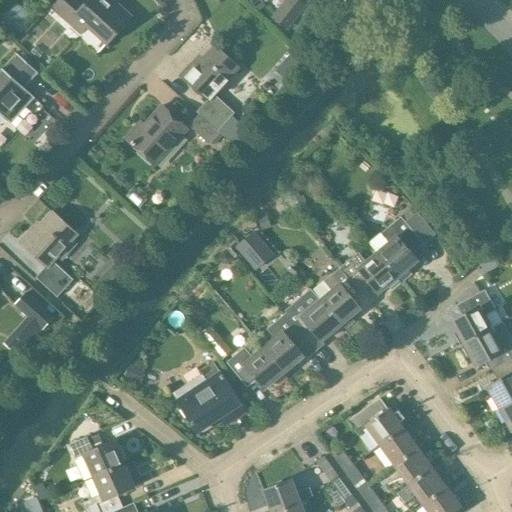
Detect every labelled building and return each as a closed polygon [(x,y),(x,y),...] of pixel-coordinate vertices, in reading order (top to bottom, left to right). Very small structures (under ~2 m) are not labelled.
[(109,43),(133,16),(118,3),(114,8),(105,0),(90,0),(88,3),(85,0),(61,0),(55,7),(83,32),(89,25),(109,43)] [(290,26),(307,5),(300,0),(289,0),(277,16),(290,26)] [(0,20),(0,25),(15,38),(29,23),(12,8),(0,20)] [(184,76),(209,98),(196,112),(199,115),(218,132),(235,113),(216,95),(241,67),(218,46),(197,69),(194,65),(184,76)] [(13,123),(35,99),(24,88),(38,73),(17,53),(4,68),(0,72),(0,115),(2,113),(13,123)] [(157,164),(190,128),(164,105),(132,141),(157,164)] [(218,132),(199,115),(188,126),(210,145),(220,133),(218,132)] [(73,280),(53,261),(79,234),(55,212),(35,234),(32,231),(22,242),(47,265),(36,278),(57,298),(73,280)] [(379,251),(378,252),(402,281),(403,280),(412,272),(410,269),(418,262),(411,255),(413,253),(424,244),(423,244),(406,223),(401,217),(380,234),(388,244),(379,251)] [(253,233),(237,247),(249,263),(266,248),(253,233)] [(343,265),(341,267),(362,291),(363,290),(371,283),(380,294),(389,287),(392,290),(402,281),(378,252),(377,253),(366,262),(358,252),(343,265)] [(322,299),(320,300),(346,328),(356,320),(353,316),(362,309),(353,298),(362,291),(341,267),(339,269),(323,282),(331,291),(322,299)] [(457,305),(463,317),(453,322),(459,331),(455,333),(462,345),(493,328),(486,315),(495,310),(484,290),(457,305)] [(286,313),(284,314),(307,342),(309,341),(316,334),(323,342),(333,334),(335,337),(346,328),(320,300),(312,291),(301,300),(286,313)] [(27,294),(16,306),(42,330),(53,318),(27,294)] [(265,347),(264,349),(288,376),(289,376),(299,367),(296,364),(305,357),(299,349),(307,342),(284,314),(266,329),(275,339),(265,347)] [(210,327),(203,333),(222,356),(229,351),(210,327)] [(493,328),(462,345),(469,357),(472,356),(478,366),(487,360),(492,370),(511,358),(511,340),(509,335),(500,340),(493,328)] [(244,348),(227,362),(247,387),(257,379),(266,389),(275,381),(278,385),(288,376),(264,349),(252,358),(244,348)] [(511,358),(492,370),(498,381),(489,386),(495,397),(491,398),(497,410),(511,401),(511,358)] [(223,371),(221,372),(213,362),(200,371),(206,379),(177,398),(182,405),(199,432),(230,412),(236,421),(249,412),(223,371)] [(366,426),(380,444),(405,426),(391,407),(385,411),(378,401),(351,421),(359,431),(366,426)] [(511,401),(497,410),(504,422),(508,420),(511,428),(511,401)] [(405,426),(380,444),(394,464),(419,446),(405,426)] [(76,458),(85,454),(95,478),(127,464),(116,440),(103,445),(98,434),(92,437),(91,435),(70,444),(76,458)] [(419,446),(394,464),(409,484),(433,465),(419,446)] [(343,451),(334,457),(343,471),(353,464),(343,451)] [(316,461),(330,480),(338,475),(324,455),(316,461)] [(127,464),(95,478),(103,494),(82,503),(86,511),(116,511),(123,509),(123,508),(117,495),(136,486),(127,464)] [(353,464),(343,471),(358,491),(367,484),(353,464)] [(404,503),(417,494),(423,503),(447,485),(433,465),(409,484),(397,493),(404,503)] [(338,475),(330,480),(346,502),(353,496),(338,475)] [(294,479),(265,490),(273,511),(278,511),(303,502),(305,502),(313,496),(309,488),(299,492),(294,479)] [(372,510),(382,504),(367,484),(358,491),(372,510)] [(429,511),(454,511),(463,506),(447,485),(423,503),(429,511)] [(346,502),(353,511),(364,511),(353,496),(346,502)] [(307,511),(303,502),(278,511),(307,511)] [(160,511),(159,508),(150,511),(137,511),(134,503),(123,508),(123,509),(116,511),(160,511)]
